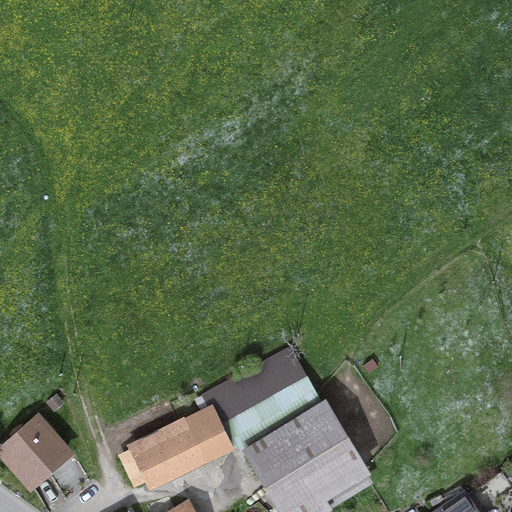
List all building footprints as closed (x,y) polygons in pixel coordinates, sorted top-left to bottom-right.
[(212,404),(234,449),(241,450),(322,402),(290,346),(201,395),(207,407),(212,404)] [(241,450),(278,511),(331,511),(333,511),(331,508),(376,482),(326,399),(322,402),(241,450)] [(212,404),(207,407),(125,446),(127,450),(118,454),(134,487),(146,481),(150,489),(234,449),(212,404)] [(4,457),(42,498),(84,460),(47,419),(4,457)] [(480,511),(465,490),(432,511),(480,511)] [(195,511),(188,500),(167,511),(130,511),(129,510),(126,511),(195,511)]
